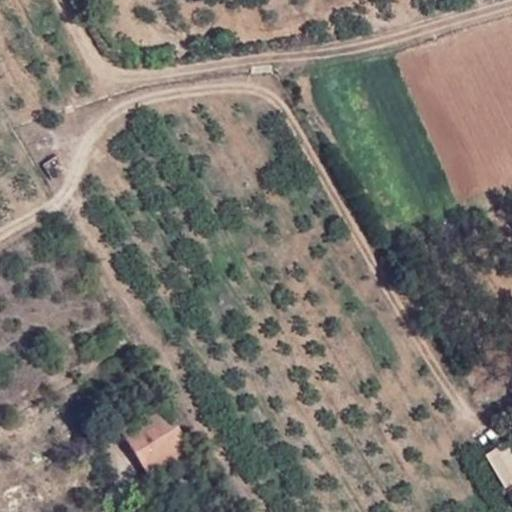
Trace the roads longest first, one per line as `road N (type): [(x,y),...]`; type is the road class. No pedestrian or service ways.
road 1 (track): [(511,406),(477,424),(272,88),(113,105),(60,203),(0,238)]
road 2 (track): [(62,0),(110,76),(334,52),(509,0)]
